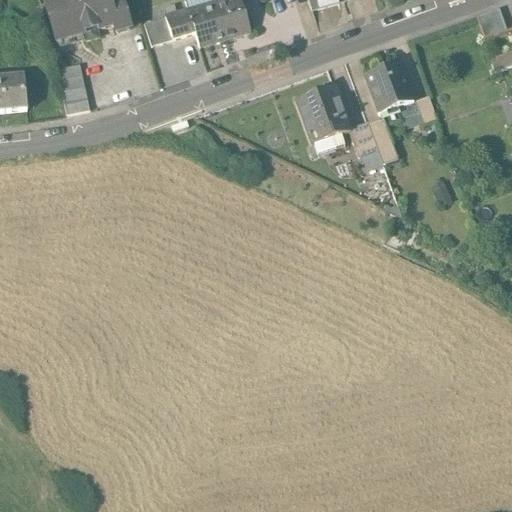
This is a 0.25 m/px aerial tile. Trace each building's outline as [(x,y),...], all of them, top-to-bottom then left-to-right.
[(106,0),(86,0),(87,4),(49,15),(59,49),(115,32),(116,32),(109,11),(106,0)] [(304,0),(309,15),(338,6),(337,2),(344,0),(344,1),(345,1),(345,0),(304,0)] [(235,7),(214,13),(224,46),(249,38),(238,2),(234,3),(235,7)] [(129,36),(121,8),(109,11),(116,32),(115,32),(117,39),(129,36)] [(214,13),(193,19),(191,15),(165,23),(171,46),(195,39),(199,54),(224,46),(214,13)] [(498,14),(476,22),(484,44),(506,36),(498,14)] [(165,23),(144,29),(151,52),(171,46),(165,23)] [(511,56),(490,62),(493,73),(511,68),(511,56)] [(65,118),(88,113),(78,68),(55,73),(65,118)] [(399,70),(365,83),(379,121),(413,109),(399,70)] [(0,117),(25,115),(22,81),(0,83),(0,117)] [(332,96),(294,109),(310,153),(312,153),(316,163),(342,154),(338,143),(348,140),(332,96)] [(435,125),(426,101),(413,106),(422,130),(435,125)] [(511,103),(501,106),(510,139),(511,138),(511,103)] [(395,167),(381,126),(366,131),(377,159),(377,160),(381,172),(395,167)] [(366,131),(351,136),(362,165),(377,159),(366,131)]
